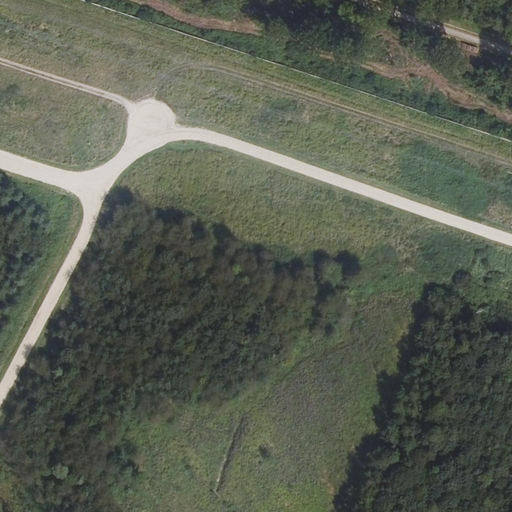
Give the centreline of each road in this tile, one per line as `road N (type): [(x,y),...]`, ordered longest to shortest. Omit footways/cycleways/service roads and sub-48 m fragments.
road 1 (track): [(511,240),(144,111)]
road 2 (track): [(144,111),(0,390)]
road 3 (track): [(0,62),(144,111)]
